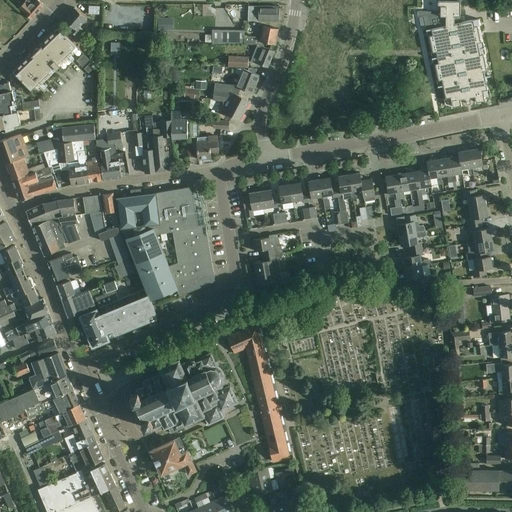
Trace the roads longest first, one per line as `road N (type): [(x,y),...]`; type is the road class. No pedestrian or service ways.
road 1 (residential): [(499,117),(267,159)]
road 2 (residential): [(80,367),(226,297),(229,238)]
road 3 (residential): [(11,209),(217,169)]
road 4 (residential): [(267,159),(259,111),(288,48),(296,0)]
road 5 (tertiary): [(142,511),(80,367)]
